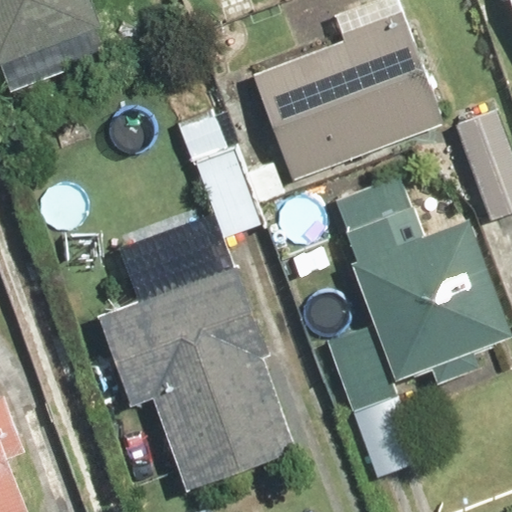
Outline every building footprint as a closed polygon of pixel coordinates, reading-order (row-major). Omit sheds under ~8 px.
[(0,0),(0,65),(99,28),(88,0),(0,0)] [(247,74),(288,183),(446,123),(399,0),(373,0),(327,18),(336,40),(247,74)] [(259,228),(213,109),(176,124),(223,243),(259,228)] [(511,213),(511,145),(499,110),(452,127),(487,223),(511,213)] [(509,341),(468,219),(420,235),(401,177),(332,201),(352,260),(343,263),(364,326),(323,340),(348,411),(391,396),(387,383),(509,341)] [(298,448),(234,263),(200,275),(189,243),(131,263),(144,300),(95,317),(127,407),(149,400),(180,489),(298,448)] [(0,390),(0,511),(15,511),(26,508),(7,459),(34,448),(9,387),(0,390)]
